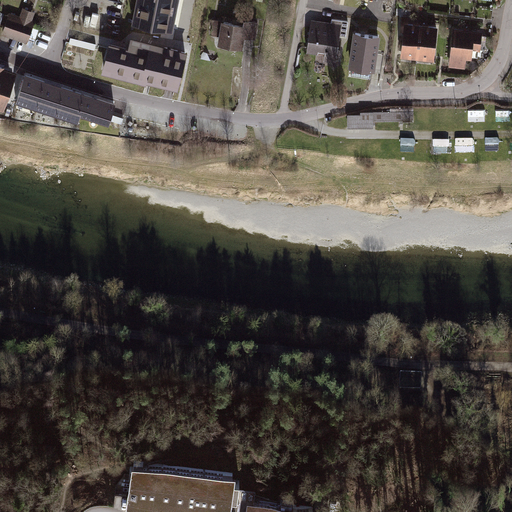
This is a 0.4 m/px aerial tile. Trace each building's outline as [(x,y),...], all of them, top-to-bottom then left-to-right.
[(171,0),(138,0),(134,22),(166,29),(171,0)] [(3,32),(19,38),(24,24),(26,19),(29,10),(24,8),(21,17),(19,22),(8,18),(3,32)] [(10,13),(8,18),(19,22),(21,17),(10,13)] [(418,53),(421,25),(408,24),(408,18),(403,17),(401,31),(404,31),(402,51),(418,53)] [(331,30),(311,27),(307,49),(318,51),(319,46),(326,47),(324,59),(336,61),(340,35),(346,36),(348,21),(332,19),(331,30)] [(242,35),(254,37),(256,22),(246,20),(245,25),(214,20),(213,24),(223,26),(220,43),(240,46),(242,35)] [(27,41),(32,26),(24,24),(19,38),(27,41)] [(437,27),(421,25),(418,53),(433,55),(437,27)] [(454,29),(451,54),(452,54),(465,56),(471,56),(471,55),(472,46),(479,47),(480,47),(482,32),(454,29)] [(378,36),(356,32),(351,66),(353,66),(352,74),(370,77),(371,69),(373,69),(378,36)] [(95,49),(96,43),(71,37),(69,42),(95,49)] [(185,52),(165,46),(163,49),(130,41),(128,49),(110,44),(105,67),(177,86),(185,52)] [(465,56),(452,54),(451,64),(464,65),(465,56)] [(0,98),(10,71),(1,68),(2,65),(0,64),(0,98)] [(46,82),(25,75),(17,99),(38,106),(46,82)] [(65,88),(46,82),(38,106),(58,113),(60,109),(58,109),(65,88)] [(85,94),(65,88),(58,109),(60,109),(79,116),(81,111),(80,111),(85,94)] [(114,104),(85,94),(80,111),(81,111),(109,120),(114,104)] [(486,120),(486,107),(469,107),(469,120),(486,120)] [(497,107),(498,120),(510,120),(510,107),(497,107)] [(373,112),(373,119),(413,119),(413,112),(391,112),(391,109),(387,109),(387,112),(373,112)] [(373,119),(373,112),(361,112),(361,115),(362,115),(362,126),(373,126),(373,119)] [(348,115),(348,126),(362,126),(362,115),(361,115),(348,115)] [(457,150),(475,150),(474,137),(457,137),(457,150)] [(434,138),(435,151),(452,151),(452,138),(434,138)] [(421,374),(402,373),(401,387),(421,388),(421,374)] [(233,473),(134,460),(134,467),(131,466),(129,476),(132,476),(127,511),(237,511),(239,498),(230,497),(233,473)] [(293,507),(254,502),(252,511),(328,511),(329,511),(313,510),(313,507),(293,505),(293,507)]
